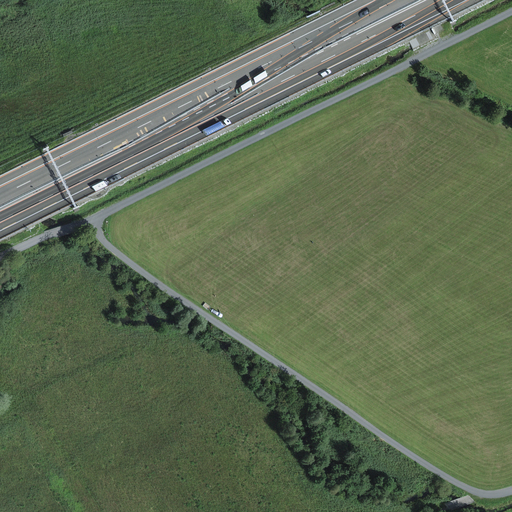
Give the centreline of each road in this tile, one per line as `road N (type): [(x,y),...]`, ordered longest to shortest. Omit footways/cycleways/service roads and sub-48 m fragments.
road 1 (track): [(511,490),(485,494),(437,472),(127,261),(92,219)]
road 2 (motorway): [(0,221),(450,0)]
road 3 (track): [(92,219),(511,10)]
road 4 (motorway): [(397,0),(0,196)]
